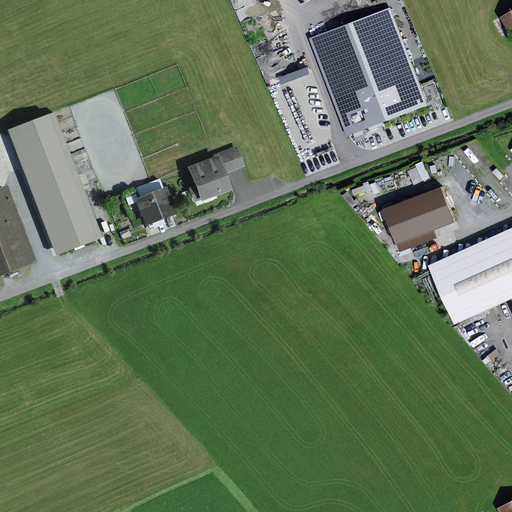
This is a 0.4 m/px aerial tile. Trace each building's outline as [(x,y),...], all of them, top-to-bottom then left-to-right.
[(430,106),(394,10),(316,39),(352,136),(430,106)] [(49,117),(7,132),(53,256),(95,241),(49,117)] [(200,204),(229,193),(222,174),(241,167),(235,151),(187,170),(200,204)] [(0,275),(30,265),(2,187),(0,188),(0,275)] [(163,192),(137,201),(148,230),(174,221),(163,192)] [(442,192),(388,212),(400,242),(454,222),(442,192)] [(511,229),(430,266),(456,325),(511,300),(511,229)]
